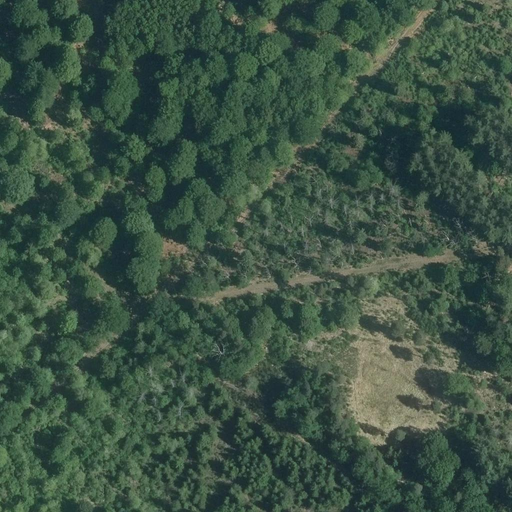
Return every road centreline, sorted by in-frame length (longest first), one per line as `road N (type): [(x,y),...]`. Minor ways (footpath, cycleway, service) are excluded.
road 1 (track): [(149,305),(511,249)]
road 2 (track): [(0,437),(149,305)]
